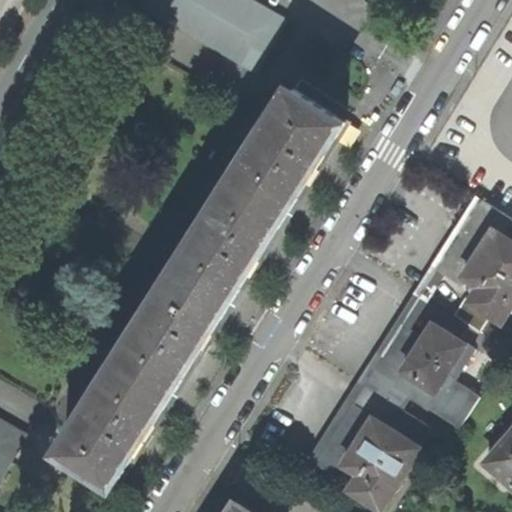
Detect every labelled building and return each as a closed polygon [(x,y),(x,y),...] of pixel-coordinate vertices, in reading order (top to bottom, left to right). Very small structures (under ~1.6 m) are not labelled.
[(148,0),(144,9),(257,73),(287,20),(251,0),(148,0)] [(265,148),(243,183),(290,213),(313,177),(315,179),(322,169),(328,160),(325,157),(347,122),(295,90),(283,108),(289,111),(278,128),(273,125),(260,144),(265,148)] [(267,248),(290,213),(243,183),(220,220),(214,216),(191,252),(197,256),(186,274),(232,303),(255,267),(258,269),(264,259),(270,251),(267,248)] [(511,219),(483,201),(463,231),(439,268),(462,283),(467,276),(481,285),(471,300),(467,297),(455,314),(480,332),(492,314),(503,322),(511,309),(511,219)] [(209,339),(232,303),(186,274),(175,291),(169,288),(145,325),(151,328),(128,363),(175,393),(197,357),(200,359),(207,350),(212,341),(209,339)] [(463,370),(476,349),(436,325),(427,340),(403,326),(391,344),(364,385),(403,409),(411,394),(461,426),(480,396),(446,375),(453,364),(463,370)] [(128,363),(105,400),(99,396),(87,416),(93,419),(83,435),(77,431),(64,451),(117,484),(140,449),(143,450),(148,441),(154,432),(152,430),(175,393),(128,363)] [(434,429),(403,409),(364,385),(339,424),(316,459),(344,475),(349,466),(361,473),(351,489),(383,510),(434,429)] [(0,480),(27,434),(0,418),(0,480)] [(511,483),(511,435),(488,463),(511,483)] [(253,511),(238,502),(230,511),(253,511)]
